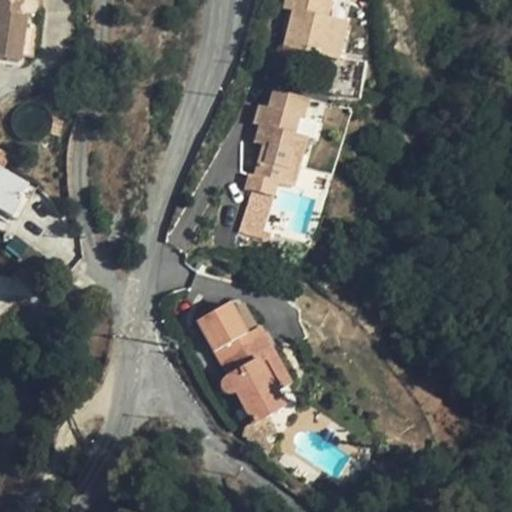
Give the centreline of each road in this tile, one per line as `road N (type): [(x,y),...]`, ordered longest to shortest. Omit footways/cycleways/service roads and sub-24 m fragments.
road 1 (residential): [(139,299),(109,283),(84,235),(75,173),(94,0)]
road 2 (unclassified): [(139,299),(221,0)]
road 3 (residential): [(289,511),(216,452),(185,413),(126,379)]
road 4 (unclassified): [(85,511),(126,379)]
